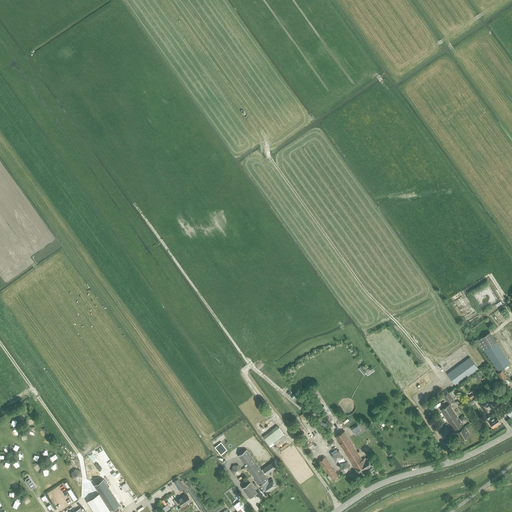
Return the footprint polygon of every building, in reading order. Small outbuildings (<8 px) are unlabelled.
[(511,364),(497,343),(491,333),(477,341),(484,351),(485,350),(499,372),(511,364)] [(456,385),(478,369),(470,358),(448,374),(456,385)] [(507,378),(504,374),(502,370),(498,373),(502,381),(506,379),(506,378),(507,378)] [(473,395),(470,396),(471,399),(478,396),(475,389),(471,391),(473,395)] [(451,406),(456,403),(448,391),(443,394),(451,406)] [(428,404),(431,408),(438,403),(436,399),(428,404)] [(462,441),(470,435),(465,427),(464,428),(461,423),(463,422),(465,423),(466,420),(464,418),(462,417),(461,420),(460,421),(449,405),(441,410),(462,441)] [(493,428),(501,423),(496,416),(492,419),(490,417),(487,419),(493,428)] [(358,425),(352,430),(355,434),(361,430),(358,425)] [(440,433),(443,438),(449,438),(452,433),(449,427),(443,427),(440,433)] [(270,445),(284,434),(279,428),(265,438),(270,445)] [(358,474),(373,465),(368,457),(366,458),(365,457),(364,458),(359,451),(358,452),(345,431),(336,437),(358,474)] [(221,455),(228,450),(222,442),(215,447),(221,455)] [(266,493),(277,485),(272,478),(268,481),(267,480),(268,480),(247,450),(239,456),(256,480),(256,482),(257,484),(259,484),(266,493)] [(325,457),(319,461),(333,479),(338,475),(325,457)] [(267,474),(278,466),(274,461),(263,469),(267,474)] [(347,461),(340,462),(340,469),(347,471),(350,466),(347,461)] [(72,462),(67,466),(71,471),(76,467),(72,462)] [(233,465),(231,471),(235,475),(240,474),(243,469),(239,464),(233,465)] [(71,473),(72,479),(78,480),(81,477),(80,471),(75,469),(71,473)] [(28,476),(25,479),(32,489),(35,486),(28,476)] [(178,476),(173,479),(174,481),(180,490),(185,487),(179,478),(178,476)] [(105,502),(114,496),(103,479),(94,485),(105,502)] [(250,498),(257,493),(250,483),(243,488),(250,498)] [(232,487),(231,488),(240,501),(244,506),(246,504),(232,487)] [(99,494),(87,501),(93,511),(107,511),(110,511),(99,494)] [(181,507),(191,500),(187,494),(177,500),(181,507)] [(114,496),(105,502),(110,510),(119,504),(114,496)] [(252,511),(246,504),(244,506),(240,501),(234,506),(238,511),(236,511),(252,511)]
